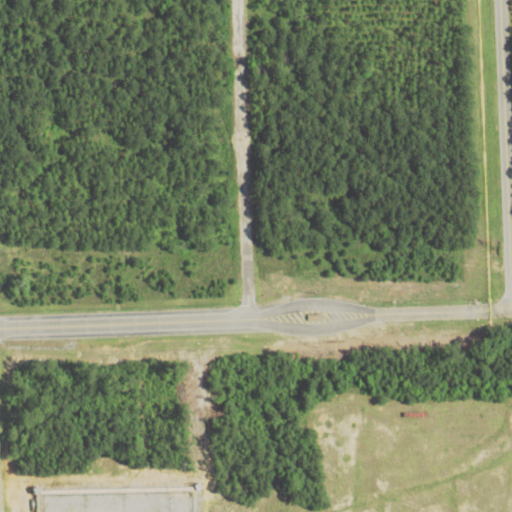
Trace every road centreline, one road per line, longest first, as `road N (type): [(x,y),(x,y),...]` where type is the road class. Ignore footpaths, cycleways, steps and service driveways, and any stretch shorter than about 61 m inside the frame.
road 1 (residential): [(237,0),(248,320)]
road 2 (residential): [(511,310),(501,0)]
road 3 (residential): [(0,328),(248,320)]
road 4 (residential): [(374,315),(511,309)]
road 5 (residential): [(374,315),(307,307),(248,320)]
road 6 (residential): [(248,320),(314,327),(374,315)]
